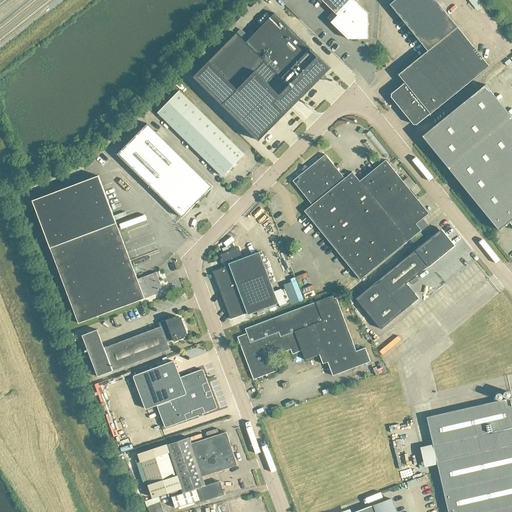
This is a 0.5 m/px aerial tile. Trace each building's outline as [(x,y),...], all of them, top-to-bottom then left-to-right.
[(367,13),(353,0),(321,0),(337,15),(331,22),(348,39),(368,39),(367,13)] [(395,0),(390,4),(428,51),(399,74),(405,83),(397,89),(396,99),(416,125),(430,114),(489,66),(435,0),(395,0)] [(466,0),(475,14),(480,11),(473,0),(466,0)] [(327,77),(324,74),(330,68),(274,13),(246,42),(236,33),(193,77),(259,141),(292,107),(301,97),(321,78),(323,81),(327,77)] [(511,117),(485,85),(423,135),(422,136),(449,169),(460,182),(499,230),(505,225),(509,222),(511,224),(511,117)] [(244,154),(179,90),(157,112),(220,174),(222,176),(228,170),(244,154)] [(212,187),(147,123),(117,154),(182,217),(199,199),(203,195),(212,187)] [(350,147),(287,198),(300,214),(292,220),(305,236),(391,166),(372,142),(356,155),(350,147)] [(137,279),(98,175),(32,200),(50,248),(78,323),(163,291),(156,272),(137,279)] [(313,254),(325,270),(333,263),(346,279),(428,212),(403,181),(313,254)] [(419,298),(406,283),(453,245),(441,231),(433,238),(432,237),(424,243),(425,245),(417,251),(416,249),(356,298),(381,329),(419,298)] [(274,291),(261,256),(259,252),(247,256),(243,258),(240,251),(239,248),(220,254),(221,256),(225,266),(212,271),(220,290),(222,289),(225,297),(223,298),(230,319),(247,313),(248,315),(279,303),(274,291)] [(281,288),(274,291),(279,303),(280,305),(287,303),(281,288)] [(353,342),(337,299),(334,300),(333,295),(302,307),(274,317),(245,328),(247,333),(237,336),(253,379),(277,370),(272,356),(291,349),(292,354),(302,350),(305,360),(319,355),(323,364),(328,362),(333,375),(370,361),(365,347),(356,351),(353,342)] [(361,306),(356,310),(362,319),(367,316),(361,306)] [(122,326),(118,315),(112,318),(114,323),(115,323),(117,328),(122,326)] [(113,371),(170,349),(167,342),(173,340),(174,341),(184,337),(184,336),(186,335),(185,333),(187,332),(182,318),(181,319),(180,316),(177,317),(176,316),(174,317),(159,323),(160,326),(104,348),(97,329),(82,335),(98,376),(113,371)] [(217,407),(203,370),(203,369),(201,369),(180,377),(174,361),(172,361),(168,362),(164,364),(134,375),(133,376),(133,377),(145,408),(146,409),(147,409),(157,405),(164,426),(165,426),(166,427),(167,427),(216,409),(217,408),(217,407)] [(116,393),(117,399),(129,396),(123,377),(104,382),(105,385),(94,388),(97,398),(116,393)] [(511,511),(511,399),(511,397),(426,417),(433,444),(421,447),(426,467),(437,464),(447,511),(511,511)] [(121,404),(101,410),(105,422),(124,416),(121,404)] [(167,444),(139,454),(153,499),(182,489),(183,493),(171,496),(175,508),(199,500),(200,502),(224,494),(220,481),(205,486),(202,476),(237,465),(226,432),(191,444),(189,438),(167,444)] [(413,472),(410,455),(400,458),(403,474),(413,472)] [(163,511),(159,498),(146,503),(149,511),(163,511)] [(395,511),(391,499),(376,505),(376,504),(353,511),(395,511)]
